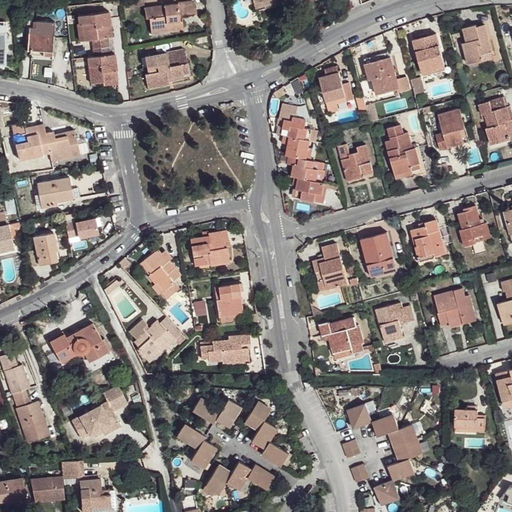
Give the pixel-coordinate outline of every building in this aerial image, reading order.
[(257,10),(278,5),(277,0),(256,5),(257,10)] [(314,10),(315,5),(298,0),(293,0),(292,4),(314,10)] [(183,7),(183,4),(146,8),(147,19),(150,19),(152,29),(168,27),(169,31),(184,29),(184,21),(180,22),(180,16),(197,14),(196,5),(183,7)] [(111,22),(110,9),(80,12),(80,20),(83,20),(85,37),(91,37),(94,53),(87,54),(90,81),(103,79),(103,77),(118,75),(115,52),(109,53),(107,35),(106,23),(111,22)] [(55,55),(58,20),(39,19),(38,25),(30,24),(29,48),(33,48),(45,49),(45,54),(55,55)] [(462,42),(468,64),(483,60),(481,54),(491,50),(485,24),(475,27),(474,23),(462,26),(466,41),(462,42)] [(415,39),(423,73),(447,68),(439,33),(415,39)] [(187,64),(185,51),(147,58),(149,74),(145,75),(147,88),(169,84),(168,78),(183,75),(181,66),(187,64)] [(365,59),(369,78),(372,77),(369,63),(393,56),(391,51),(365,59)] [(372,77),(376,94),(399,88),(398,78),(393,56),(369,63),(372,77)] [(190,78),(187,64),(181,66),(183,75),(183,79),(190,78)] [(340,71),(338,65),(326,68),(328,74),(340,71)] [(344,83),(340,71),(328,74),(320,77),(327,100),(346,95),(348,100),(355,98),(351,82),(344,83)] [(399,88),(401,92),(414,88),(412,81),(410,74),(398,78),(399,88)] [(414,88),(416,95),(426,92),(422,79),(412,81),(414,88)] [(348,100),(346,95),(327,100),(328,106),(338,103),(348,100)] [(483,127),(488,145),(511,137),(511,120),(509,107),(505,107),(503,98),(478,105),(481,115),(485,114),(489,126),(483,127)] [(340,110),(338,103),(328,106),(330,113),(340,110)] [(296,116),(296,111),(282,108),(280,117),(286,118),(284,132),(286,133),(285,141),(290,142),(289,153),(291,154),(290,161),(296,163),(294,175),(297,176),(296,184),(299,185),(297,198),(316,202),(318,194),(323,194),(325,187),(325,183),(321,182),(317,181),(319,169),(314,167),(315,162),(311,161),(313,149),(310,149),(312,142),(309,141),(306,140),(308,128),(307,127),(308,118),(296,116)] [(437,134),(441,149),(462,143),(458,130),(464,128),(459,110),(439,114),(442,133),(437,134)] [(26,128),(25,124),(13,127),(14,136),(26,133),(26,128)] [(384,140),(395,179),(425,173),(418,146),(411,148),(407,129),(402,131),(400,124),(387,127),(391,138),(384,140)] [(47,133),(44,125),(26,128),(26,133),(14,136),(20,159),(51,152),(47,133)] [(458,130),(462,143),(468,142),(464,128),(458,130)] [(81,155),(75,130),(56,135),(55,131),(47,133),(51,152),(53,161),(81,155)] [(373,170),(366,145),(356,147),(358,152),(350,154),(347,144),(337,147),(347,183),(362,179),(360,173),(373,170)] [(374,173),(373,170),(360,173),(362,179),(367,178),(366,175),(374,173)] [(73,199),(69,178),(37,183),(41,208),(54,206),(53,202),(73,199)] [(328,188),(325,187),(323,194),(318,194),(316,202),(325,204),(328,188)] [(460,226),(465,245),(478,240),(478,238),(488,235),(484,220),(479,221),(476,203),(463,207),(465,210),(457,212),(462,226),(460,226)] [(0,226),(9,225),(7,215),(0,216),(0,226)] [(410,227),(418,252),(432,248),(433,252),(445,249),(438,215),(424,219),(425,224),(417,226),(410,227)] [(65,224),(68,241),(100,235),(96,218),(65,224)] [(21,227),(20,222),(9,225),(13,240),(19,239),(16,228),(21,227)] [(13,240),(9,225),(0,226),(0,250),(15,247),(13,240)] [(230,241),(228,231),(209,234),(210,236),(191,239),(195,261),(209,258),(210,264),(211,267),(230,263),(228,248),(227,248),(225,243),(230,241)] [(58,250),(54,232),(34,237),(41,265),(58,261),(56,251),(58,250)] [(396,267),(387,233),(361,240),(370,278),(386,274),(385,269),(396,267)] [(348,283),(338,243),(322,247),(324,258),(314,261),(317,273),(323,271),(328,288),(348,283)] [(432,248),(418,252),(420,262),(434,256),(433,252),(432,248)] [(173,258),(167,249),(162,253),(159,250),(146,261),(155,272),(150,276),(157,284),(160,282),(166,291),(163,293),(168,300),(180,290),(168,274),(175,267),(170,260),(173,258)] [(328,288),(323,271),(317,273),(321,290),(328,288)] [(166,291),(160,282),(157,284),(153,287),(160,295),(163,293),(166,291)] [(243,289),(242,282),(215,287),(221,316),(245,311),(241,290),(243,289)] [(432,307),(437,322),(451,320),(450,315),(459,313),(461,322),(473,318),(467,291),(461,293),(460,284),(431,292),(434,307),(432,307)] [(511,297),(497,301),(502,321),(511,319),(511,297)] [(400,304),(399,298),(375,306),(383,335),(401,330),(399,321),(413,317),(409,301),(400,304)] [(193,302),(195,316),(206,314),(205,300),(193,302)] [(358,326),(355,316),(330,323),(329,320),(320,323),(324,335),(329,333),(331,339),(335,354),(352,348),(353,353),(364,350),(362,345),(364,342),(359,325),(358,326)] [(146,323),(142,317),(128,330),(136,339),(141,334),(146,340),(150,336),(145,330),(142,327),(146,323)] [(160,322),(158,319),(151,325),(155,327),(160,322)] [(172,336),(160,322),(155,327),(151,325),(149,327),(148,328),(152,334),(150,336),(146,340),(141,334),(136,339),(134,341),(138,345),(136,347),(145,358),(158,347),(161,350),(168,345),(165,342),(172,336)] [(102,340),(93,323),(66,337),(65,334),(50,342),(61,363),(77,354),(80,355),(86,353),(89,363),(102,356),(96,344),(102,340)] [(402,335),(401,330),(383,335),(384,339),(402,335)] [(253,342),(251,332),(228,334),(229,338),(213,340),(214,344),(200,345),(201,356),(209,357),(209,360),(222,359),(223,364),(251,362),(249,347),(243,347),(243,344),(253,342)] [(175,339),(172,336),(165,342),(168,345),(175,339)] [(108,352),(102,340),(96,344),(102,356),(108,352)] [(161,350),(158,347),(145,358),(148,361),(161,350)] [(353,353),(352,348),(335,354),(336,358),(353,353)] [(13,353),(0,357),(13,395),(25,390),(30,389),(22,366),(17,367),(13,353)] [(511,368),(492,374),(502,407),(511,404),(511,384),(511,383),(511,382),(511,368)] [(117,386),(102,394),(107,403),(71,421),(80,439),(91,434),(92,438),(101,434),(102,437),(120,428),(112,413),(127,404),(117,386)] [(49,436),(37,402),(30,404),(25,390),(13,395),(12,395),(29,443),(49,436)] [(202,466),(195,478),(208,484),(219,464),(207,456),(215,443),(202,436),(209,423),(223,428),(228,419),(241,424),(253,402),(241,396),(235,405),(222,400),(217,410),(193,397),(187,409),(196,413),(189,427),(180,424),(173,435),(195,448),(188,459),(202,466)] [(469,403),(470,410),(478,410),(479,401),(469,403)] [(455,410),(457,425),(478,425),(479,430),(488,429),(486,412),(478,413),(478,410),(470,410),(455,410)] [(361,426),(350,411),(334,420),(344,438),(361,426)] [(380,415),(361,426),(367,438),(378,432),(387,426),(380,415)] [(258,453),(276,463),(284,449),(267,439),(273,426),(260,420),(247,443),(260,449),(258,453)] [(387,426),(378,432),(391,457),(382,465),(387,476),(387,475),(388,476),(409,464),(403,455),(416,447),(402,422),(400,420),(387,426)] [(342,448),(331,455),(335,460),(346,453),(342,448)] [(346,453),(335,460),(338,466),(349,460),(346,453)] [(237,457),(226,479),(238,485),(244,475),(266,485),(272,473),(253,461),(250,465),(237,457)] [(79,478),(77,461),(60,462),(61,477),(61,480),(79,478)] [(352,467),(342,474),(346,480),(356,474),(352,467)] [(356,474),(346,480),(350,486),(361,480),(356,474)] [(26,494),(23,475),(0,479),(0,498),(5,497),(5,498),(26,494)] [(387,476),(371,486),(382,503),(398,492),(388,476),(387,475),(387,476)] [(61,477),(29,479),(34,501),(63,499),(61,480),(61,477)] [(100,490),(99,480),(78,481),(81,511),(88,511),(90,511),(90,507),(108,506),(107,490),(100,490)] [(511,505),(511,486),(507,484),(500,502),(511,505)] [(113,509),(111,490),(107,490),(108,506),(90,507),(90,511),(113,509)]
